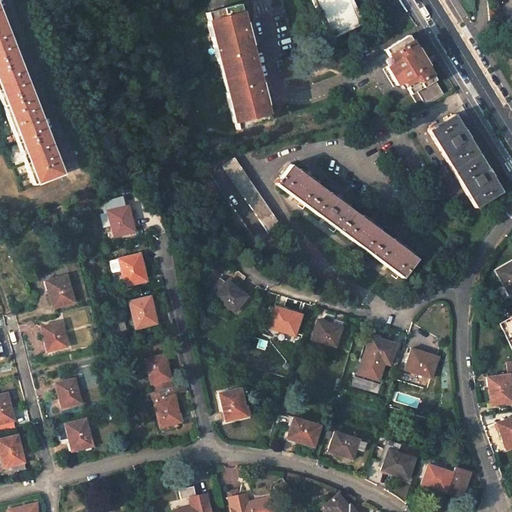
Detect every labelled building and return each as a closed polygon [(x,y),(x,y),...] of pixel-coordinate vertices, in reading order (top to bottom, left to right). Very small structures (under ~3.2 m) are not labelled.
[(311,0),(330,38),(361,23),(349,0),(311,0)] [(258,78),(251,49),(250,50),(247,38),(250,38),(246,24),(245,24),(239,3),(219,9),(206,12),(208,21),(206,21),(208,27),(210,28),(212,35),(211,38),(213,47),(216,48),(218,56),(215,58),(217,63),(219,62),(226,92),(224,92),(227,101),(260,89),(257,79),(258,79),(258,78)] [(0,93),(35,184),(61,174),(0,17),(0,93)] [(422,103),(431,102),(444,94),(411,41),(407,34),(384,49),(387,55),(391,62),(384,66),(396,85),(403,81),(411,94),(415,92),(422,103)] [(237,130),(270,121),(266,105),(268,105),(264,90),(261,91),(260,90),(260,89),(227,101),(227,102),(232,122),(235,122),(237,130)] [(447,163),(475,208),(501,192),(452,115),(427,130),(447,163)] [(279,226),(233,158),(222,166),(268,234),(279,226)] [(254,240),(203,165),(192,173),(243,248),(254,240)] [(380,233),(289,165),(275,184),(354,242),(402,278),(416,259),(380,233)] [(107,211),(124,207),(122,197),(101,203),(104,212),(107,211)] [(131,222),(127,206),(124,207),(107,211),(114,236),(133,231),(130,223),(131,222)] [(42,231),(47,227),(43,222),(38,226),(42,231)] [(142,262),(140,253),(117,259),(124,286),(146,281),(141,262),(142,262)] [(511,259),(493,271),(509,300),(511,297),(511,259)] [(74,302),(67,274),(45,281),(52,308),(74,302)] [(224,283),(219,279),(208,293),(214,297),(224,283)] [(240,290),(226,281),(224,283),(214,297),(234,312),(246,297),(238,292),(240,290)] [(154,314),(150,296),(128,302),(135,329),(155,323),(153,314),(154,314)] [(484,314),(485,306),(476,305),(475,313),(484,314)] [(282,310),(274,307),(267,327),(294,335),(301,315),(283,309),(282,310)] [(511,320),(511,319),(511,317),(498,325),(499,328),(511,320)] [(332,324),(317,319),(311,339),(335,346),(341,328),(331,325),(332,324)] [(511,320),(499,328),(511,353),(511,320)] [(66,346),(60,321),(40,326),(44,343),(45,343),(48,351),(66,346)] [(378,339),(369,336),(362,357),(383,363),(389,365),(396,344),(378,339)] [(429,354),(410,349),(404,369),(431,378),(437,358),(428,355),(429,354)] [(117,354),(116,350),(102,354),(105,363),(109,362),(107,357),(117,354)] [(165,363),(163,354),(144,360),(152,392),(172,386),(166,362),(165,363)] [(383,363),(362,357),(357,374),(378,380),(383,363)] [(511,386),(511,361),(506,362),(507,374),(487,377),(488,386),(487,386),(490,405),(511,402),(510,387),(511,386)] [(80,403),(75,378),(55,382),(57,391),(61,408),(80,403)] [(174,394),(185,392),(182,384),(172,386),(174,394)] [(181,422),(174,394),(172,386),(152,392),(150,393),(152,400),(160,427),(181,422)] [(244,407),(239,388),(218,393),(225,421),(245,416),(243,407),(244,407)] [(0,423),(13,420),(7,393),(0,394),(0,423)] [(319,426),(292,417),(286,437),(295,440),(295,441),(312,447),(319,426)] [(511,446),(511,417),(494,424),(501,441),(504,450),(511,446)] [(92,446),(85,418),(64,424),(69,442),(70,442),(72,451),(92,446)] [(326,453),(342,458),(342,456),(351,459),(354,449),(362,451),(365,441),(357,439),(333,432),(326,453)] [(23,462),(17,434),(0,438),(0,457),(1,458),(3,468),(23,462)] [(414,458),(387,449),(380,470),(407,479),(414,458)] [(0,457),(0,475),(25,469),(23,462),(3,468),(1,458),(0,457)] [(451,473),(427,465),(421,484),(436,488),(436,487),(446,490),(445,493),(456,496),(463,493),(469,472),(453,467),(451,473)] [(194,496),(195,496),(193,486),(177,489),(180,499),(187,498),(189,507),(196,505),(194,496)] [(189,507),(174,510),(174,511),(210,511),(206,493),(195,496),(194,496),(196,505),(189,507)] [(276,511),(273,496),(263,499),(247,502),(245,493),(227,497),(230,511),(276,511)] [(355,511),(354,511),(348,505),(338,494),(326,504),(333,511),(334,510),(336,511),(355,511)] [(7,511),(37,511),(36,502),(7,509),(7,511)]
